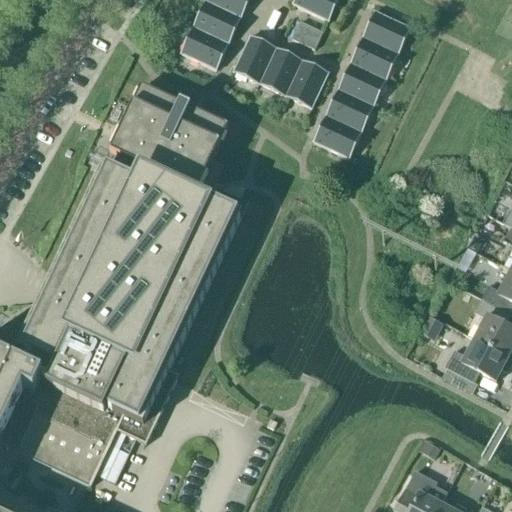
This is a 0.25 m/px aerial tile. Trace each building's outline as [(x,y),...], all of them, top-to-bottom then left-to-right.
[(207,0),(205,5),(240,21),(250,0),(207,0)] [(328,25),(339,0),(296,0),(292,8),(328,25)] [(228,48),(240,21),(205,5),(193,31),(228,48)] [(362,41),(398,58),(410,31),(375,15),(362,41)] [(314,53),(322,36),(300,25),(291,42),(314,53)] [(215,74),(228,48),(193,31),(180,58),(215,74)] [(259,87),(276,52),(249,40),(233,75),(259,87)] [(385,84),(398,58),(362,41),(350,68),(385,84)] [(285,100),(302,65),(276,52),(259,87),(285,100)] [(302,65),(285,100),(312,112),(328,77),(302,65)] [(373,110),(385,84),(350,68),(338,94),(373,110)] [(0,511),(0,441),(91,484),(89,490),(90,490),(117,435),(146,448),(178,379),(169,374),(242,218),(203,200),(200,207),(171,193),(174,187),(196,197),(227,130),(189,112),(190,108),(180,103),(178,107),(141,90),(109,156),(118,161),(112,173),(103,169),(38,306),(33,309),(24,314),(15,320),(7,326),(2,330),(0,331),(0,511)] [(361,137),(373,110),(338,94),(325,120),(361,137)] [(348,163),(361,137),(325,120),(313,146),(348,163)] [(477,254),(483,244),(474,238),(468,249),(477,254)] [(511,276),(509,275),(498,295),(488,290),(480,303),(510,319),(511,315),(511,276)] [(511,333),(505,329),(510,319),(480,303),(473,317),(484,323),(473,343),(511,363),(511,333)] [(506,376),(511,363),(473,343),(462,364),(452,358),(445,372),(474,387),(480,377),(496,385),(502,373),(506,376)] [(439,452),(429,447),(424,455),(433,461),(439,452)] [(437,511),(440,506),(429,500),(432,495),(421,490),(418,496),(407,490),(394,511),(437,511)]
